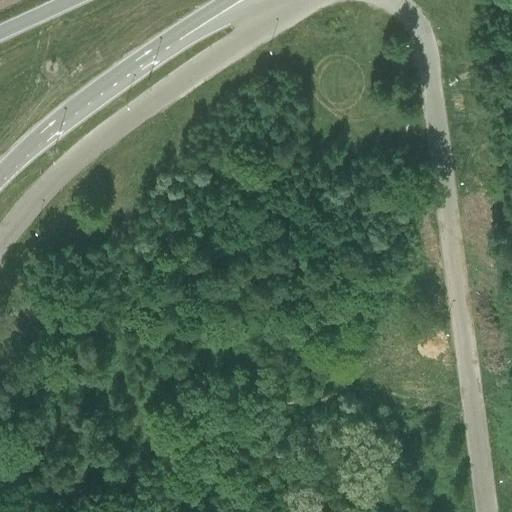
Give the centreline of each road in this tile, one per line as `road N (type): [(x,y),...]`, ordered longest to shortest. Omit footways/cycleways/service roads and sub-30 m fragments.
road 1 (unclassified): [(382,0),(405,16),(423,48),(484,511)]
road 2 (unclassified): [(0,247),(93,147),(315,0)]
road 3 (secondary): [(0,181),(87,102),(207,19)]
